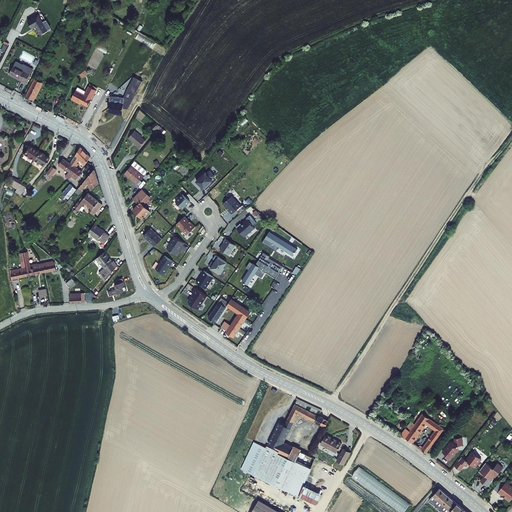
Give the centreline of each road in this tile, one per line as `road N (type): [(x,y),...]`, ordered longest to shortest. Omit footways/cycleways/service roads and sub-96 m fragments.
road 1 (secondary): [(486,511),(392,438),(243,359),(151,290)]
road 2 (secondary): [(146,293),(243,366),(389,443),(478,511)]
road 3 (track): [(511,136),(328,407)]
road 4 (secondary): [(151,290),(100,154),(78,133),(0,91)]
road 5 (secondary): [(0,98),(93,153),(146,293)]
road 6 (residential): [(0,326),(34,310),(146,293)]
